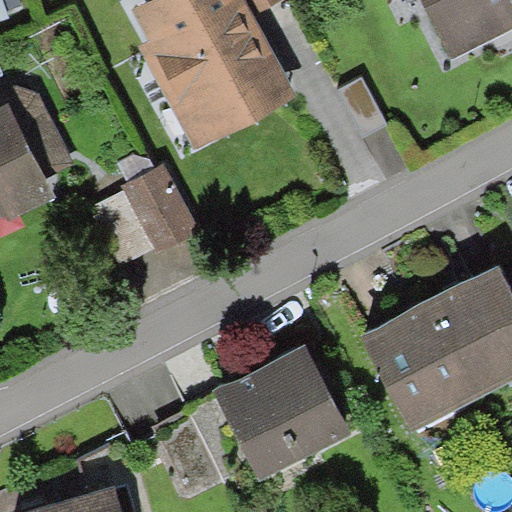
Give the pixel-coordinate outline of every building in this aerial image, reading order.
[(139,48),(194,142),(294,94),(248,2),(256,0),(155,0),(131,14),(149,39),(139,48)] [(511,0),(420,0),(440,45),(511,12),(511,0)] [(362,78),(342,88),(363,130),(383,120),(362,78)] [(0,130),(0,204),(29,191),(0,130)] [(164,162),(122,185),(125,189),(153,247),(157,252),(202,231),(164,162)] [(153,247),(125,189),(85,208),(113,266),(153,247)] [(511,291),(498,265),(430,293),(479,387),(511,371),(511,291)] [(409,421),(479,387),(430,293),(359,326),(409,421)] [(305,343),(252,367),(303,452),(354,432),(305,343)] [(253,477),(303,452),(252,367),(207,386),(253,477)] [(214,478),(188,416),(156,429),(183,491),(214,478)] [(113,511),(107,485),(0,509),(0,511),(113,511)]
